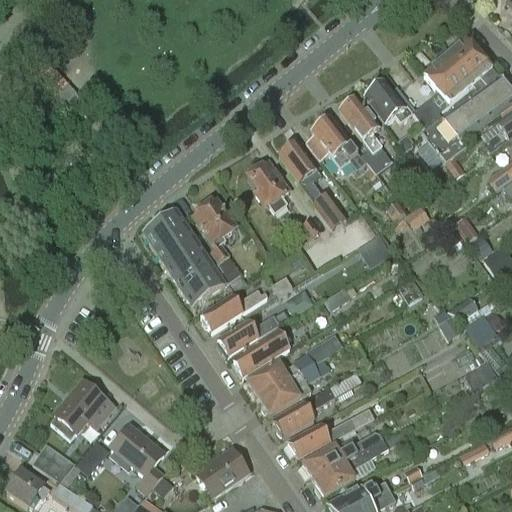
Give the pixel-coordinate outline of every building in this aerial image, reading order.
[(467,44),(424,80),(439,97),(428,106),(438,119),(449,110),(471,92),(479,85),(485,93),(499,83),(467,44)] [(42,62),(27,77),(60,112),(75,98),(42,62)] [(425,137),(421,140),(445,169),(453,163),(465,154),(461,147),(511,110),(511,98),(499,83),(485,93),(455,115),(442,125),(425,137)] [(366,100),(364,102),(385,131),(394,124),(398,129),(409,121),(384,88),(375,94),(372,91),(364,97),(366,100)] [(346,111),(340,115),(369,155),(376,164),(385,157),(371,140),(380,134),(357,103),(354,105),(352,103),(344,109),(346,111)] [(425,137),(442,125),(428,106),(411,118),(425,137)] [(499,138),(482,150),(489,160),(511,143),(511,118),(494,132),(499,138)] [(311,136),(311,137),(314,141),(329,160),(338,172),(347,165),(357,177),(366,170),(329,123),(320,129),(317,129),(312,132),(311,136)] [(329,160),(314,141),(305,149),(319,167),(329,160)] [(284,156),(278,160),(313,208),(322,201),(313,189),(308,183),(316,177),(316,176),(295,148),(292,150),(291,148),(282,154),(284,156)] [(385,157),(376,164),(369,155),(362,161),(376,181),(393,168),(385,157)] [(453,163),(445,169),(457,184),(465,178),(453,163)] [(250,180),(248,182),(259,197),(256,199),(266,214),(270,211),(276,218),(286,210),(281,203),(289,197),(268,167),(259,174),(255,173),(251,176),(250,180)] [(511,167),(506,172),(487,185),(495,196),(511,184),(511,182),(511,167)] [(511,186),(511,187),(501,195),(508,205),(511,201),(511,186)] [(347,226),(346,225),(326,198),(322,201),(313,208),(320,219),(325,225),(333,236),(347,226)] [(202,215),(193,221),(196,225),(216,253),(211,257),(219,268),(228,262),(229,261),(221,249),(225,246),(222,242),(235,233),(230,225),(215,205),(212,208),(208,207),(202,211),(202,215)] [(420,213),(404,226),(419,243),(425,238),(420,232),(430,224),(420,213)] [(228,288),(217,270),(213,273),(176,216),(143,238),(192,312),(225,290),(228,288)] [(310,226),(299,234),(307,244),(318,237),(310,226)] [(328,240),(336,258),(360,248),(353,230),(328,240)] [(228,262),(219,268),(217,270),(228,288),(241,280),(228,262)] [(285,283),(271,292),(278,303),(292,294),(285,283)] [(412,285),(397,294),(407,310),(422,301),(412,285)] [(343,294),(323,306),(330,317),(350,304),(343,294)] [(294,319),(313,307),(305,295),(286,307),(294,319)] [(231,301),(201,321),(201,322),(201,323),(202,324),(202,327),(204,331),(207,332),(208,333),(211,338),(212,338),(267,302),(265,298),(261,301),(257,296),(236,309),(231,301)] [(448,316),(457,330),(477,316),(468,303),(448,316)] [(444,316),(433,322),(438,330),(449,323),(444,316)] [(247,327),(218,345),(228,362),(279,331),(273,322),(252,335),(247,327)] [(460,338),(451,323),(439,331),(447,346),(460,338)] [(480,324),(464,334),(480,357),(495,347),(480,324)] [(233,369),(230,371),(235,380),(239,378),(242,383),(241,383),(240,384),(241,385),(243,384),(288,355),(277,337),(260,348),(231,366),(233,369)] [(293,370),(299,380),(311,373),(323,365),(342,354),(334,341),(334,342),(305,359),(306,361),(292,369),(293,370)] [(318,383),(319,382),(330,375),(324,366),(323,365),(311,373),(318,383)] [(277,368),(246,387),(247,388),(247,394),(250,398),(253,398),(257,405),(299,380),(293,370),(282,377),(277,368)] [(501,385),(507,392),(511,388),(511,377),(505,369),(495,377),(502,385),(501,385)] [(483,370),(466,382),(476,397),(493,386),(483,370)] [(311,373),(299,380),(305,390),(318,383),(311,373)] [(299,380),(257,405),(260,410),(259,414),(263,420),(267,421),(268,423),(299,404),(310,397),(305,390),(299,380)] [(328,394),(334,404),(350,394),(345,385),(328,394)] [(55,422),(49,429),(69,445),(74,439),(76,440),(93,419),(100,426),(111,412),(104,406),(81,386),(53,420),(55,422)] [(327,395),(272,427),(275,432),(275,435),(278,441),(280,441),(282,444),(313,426),(308,419),(329,406),(334,404),(328,394),(327,395)] [(350,424),(356,434),(373,425),(368,415),(350,424)] [(289,451),(287,454),(291,460),(295,462),(298,467),(354,435),(356,434),(350,424),(345,427),(324,439),(319,431),(288,449),(289,451)] [(129,433),(110,455),(144,483),(137,491),(147,500),(163,481),(153,473),(162,461),(129,433)] [(511,433),(488,446),(494,456),(511,445),(511,433)] [(302,474),(301,475),(305,481),(306,483),(309,481),(310,482),(313,488),(383,446),(379,441),(374,439),(360,447),(340,460),(335,452),(303,471),(304,473),(302,474)] [(383,446),(313,488),(316,492),(313,494),(319,504),(322,502),(323,504),(354,485),(350,478),(371,465),(388,455),(387,453),(383,446)] [(95,447),(75,472),(88,482),(108,458),(95,447)] [(484,449),(459,462),(464,472),(489,459),(484,449)] [(45,450),(31,470),(60,489),(73,469),(45,450)] [(231,454),(194,478),(210,503),(247,479),(231,454)] [(421,482),(420,479),(416,471),(403,478),(409,488),(421,482)] [(421,482),(409,488),(413,496),(439,481),(434,471),(420,479),(421,482)] [(42,491),(21,476),(6,499),(25,511),(37,511),(41,507),(42,507),(50,497),(42,491)] [(358,493),(327,511),(364,511),(390,499),(384,488),(375,494),(373,490),(371,486),(358,493)] [(92,511),(59,489),(51,500),(69,511),(92,511)] [(390,499),(364,511),(385,511),(394,507),(390,499)]
